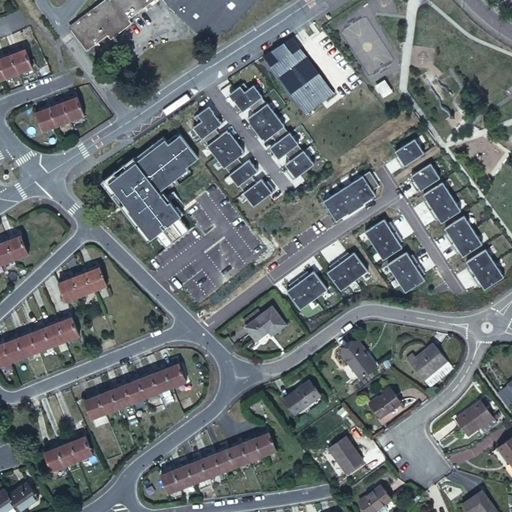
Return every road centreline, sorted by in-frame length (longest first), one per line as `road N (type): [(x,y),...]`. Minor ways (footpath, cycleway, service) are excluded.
road 1 (residential): [(230,375),(279,368),(358,313),(475,326)]
road 2 (residential): [(395,195),(196,334)]
road 3 (residential): [(0,397),(189,327)]
road 4 (residential): [(110,504),(138,466),(219,401),(230,375)]
road 5 (residential): [(482,337),(461,381),(413,422),(409,439),(419,455)]
road 6 (residential): [(189,327),(85,225)]
road 7 (residential): [(287,193),(198,78)]
road 8 (residential): [(320,0),(198,78)]
road 9 (residential): [(190,511),(329,494)]
road 10 (residential): [(129,122),(58,25)]
